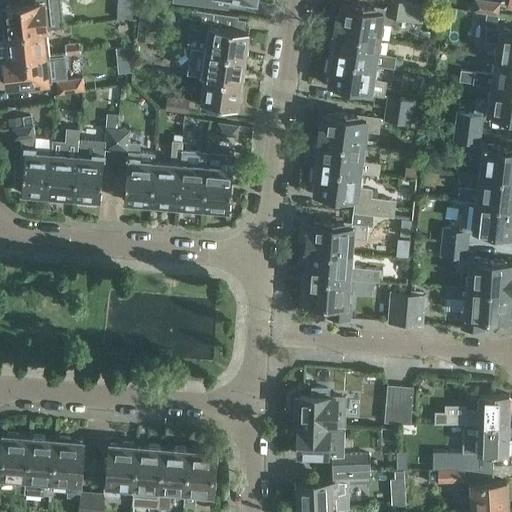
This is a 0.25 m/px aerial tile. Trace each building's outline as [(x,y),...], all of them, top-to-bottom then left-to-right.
[(3,33),(47,29),(52,28),(50,10),(63,9),(62,0),(58,0),(34,2),(34,0),(28,0),(23,1),(23,4),(4,6),(5,16),(2,19),(3,33)] [(337,13),(334,31),(378,38),(380,22),(394,24),(395,16),(423,21),(426,2),(410,0),(388,0),(387,9),(350,3),(349,6),(341,4),(340,14),(337,13)] [(501,1),(497,0),(473,0),(472,10),(486,12),(486,13),(498,14),(501,1)] [(154,28),(157,4),(139,2),(136,26),(154,28)] [(182,45),(202,48),(245,54),(249,29),(244,28),(246,18),(238,17),(238,14),(187,6),(182,45)] [(498,14),(486,13),(484,25),(487,25),(487,26),(496,27),(498,14)] [(154,28),(136,26),(135,39),(153,41),(154,28)] [(511,29),(496,27),(487,26),(485,40),(498,41),(496,58),(511,60),(511,29)] [(47,29),(3,33),(4,44),(8,47),(9,58),(49,54),(47,29)] [(334,31),(330,56),(374,63),(393,66),(394,56),(376,53),(378,38),(334,31)] [(245,54),(202,48),(203,49),(209,50),(205,75),(241,80),(245,54)] [(52,53),(53,74),(67,74),(67,52),(52,53)] [(49,54),(9,58),(5,58),(8,85),(26,83),(27,87),(39,85),(38,82),(52,81),(49,54)] [(374,63),(330,56),(328,73),(331,74),(329,83),(337,84),(337,87),(383,94),(385,81),(372,79),(374,63)] [(461,69),(459,81),(492,85),(511,87),(511,60),(496,58),(494,73),(461,69)] [(95,73),(56,80),(58,94),(97,87),(95,73)] [(205,75),(201,101),(237,106),(241,80),(205,75)] [(457,110),(455,125),(481,129),(482,115),(511,118),(511,87),(492,85),(490,101),(476,99),(474,112),(457,110)] [(387,94),(385,107),(412,112),(414,98),(387,94)] [(182,110),(206,114),(207,103),(183,100),(182,110)] [(385,107),(383,119),(411,123),(412,112),(385,107)] [(320,123),(318,140),(363,145),(365,130),(378,131),(379,118),(333,112),(333,115),(324,114),(323,124),(320,123)] [(25,115),(11,117),(14,138),(21,138),(17,182),(22,182),(21,192),(48,194),(51,152),(37,151),(35,132),(34,123),(27,124),(25,115)] [(77,155),(73,196),(100,199),(104,154),(104,147),(116,148),(118,126),(118,127),(119,117),(107,116),(106,125),(105,139),(95,138),(93,153),(91,156),(77,155)] [(219,121),(217,132),(238,135),(239,123),(219,121)] [(81,125),(81,134),(105,135),(105,126),(81,125)] [(481,129),(455,125),(454,139),(471,141),(469,156),(482,157),(481,172),(511,176),(511,146),(479,142),(481,129)] [(118,126),(116,148),(128,149),(124,200),(151,202),(155,161),(139,160),(141,142),(130,141),(131,128),(118,127),(118,126)] [(51,152),(48,194),(73,196),(77,155),(79,131),(70,130),(67,154),(51,152)] [(155,161),(151,202),(177,205),(182,139),(173,138),(171,162),(155,161)] [(182,139),(177,205),(203,207),(206,165),(191,164),(192,141),(182,139)] [(318,140),(314,166),(359,171),(379,173),(380,163),(361,161),(363,145),(318,140)] [(206,165),(203,207),(230,209),(233,161),(235,147),(224,146),(222,160),(221,166),(206,165)] [(359,171),(314,166),(312,182),(315,182),(314,192),(323,193),(323,196),(355,200),(354,211),(385,214),(394,215),(396,198),(386,197),(377,195),(378,189),(358,187),(359,171)] [(459,198),(477,200),(511,204),(511,176),(481,172),(479,188),(460,186),(459,198)] [(444,226),(442,239),(467,242),(468,230),(507,234),(507,232),(511,232),(511,204),(477,200),(475,216),(462,214),(460,228),(444,226)] [(384,226),(385,214),(354,211),(352,223),(309,219),(306,249),(351,252),(352,237),(366,238),(366,235),(378,235),(379,225),(384,226)] [(467,242),(442,239),(440,253),(458,255),(457,268),(471,270),(469,286),(511,290),(511,272),(511,262),(511,261),(503,260),(503,259),(465,255),(467,242)] [(306,249),(304,275),(368,280),(368,278),(378,279),(379,267),(350,264),(351,252),(306,249)] [(368,280),(304,275),(301,301),(329,303),(328,315),(349,317),(351,303),(347,303),(348,288),(367,289),(368,280)] [(463,313),(461,325),(483,328),(485,315),(510,318),(511,303),(511,290),(469,286),(469,287),(448,284),(446,295),(468,298),(466,313),(463,313)] [(391,289),(389,319),(405,321),(408,291),(391,289)] [(408,291),(405,321),(422,322),(425,293),(408,291)] [(401,384),(388,383),(384,420),(397,421),(401,384)] [(413,385),(401,384),(397,421),(410,422),(413,385)] [(434,422),(464,422),(507,423),(508,394),(480,393),(479,407),(465,407),(465,403),(444,403),(444,410),(434,409),(434,422)] [(299,395),(298,424),(327,425),(329,396),(299,395)] [(448,456),(448,466),(469,466),(469,452),(506,453),(507,423),(464,422),(463,456),(448,456)] [(327,425),(298,424),(297,454),(340,455),(340,466),(342,466),(372,467),(372,466),(377,466),(378,453),(344,452),(345,426),(327,425)] [(25,491),(30,434),(3,432),(0,472),(0,477),(17,479),(16,490),(25,491)] [(55,436),(30,434),(25,490),(41,491),(41,493),(51,493),(55,436)] [(55,436),(52,482),(68,483),(67,496),(79,497),(77,511),(90,511),(92,490),(80,489),(83,448),(80,448),(81,438),(55,436)] [(92,490),(90,511),(103,511),(105,498),(118,500),(119,487),(133,488),(137,442),(110,440),(109,450),(107,450),(104,491),(92,490)] [(137,442),(133,488),(132,500),(143,501),(144,489),(158,490),(162,444),(137,442)] [(162,444),(158,490),(159,490),(158,502),(169,503),(170,491),(185,493),(188,447),(162,444)] [(188,447),(185,493),(184,504),(195,505),(196,494),(210,495),(214,449),(188,447)] [(298,480),(298,509),(336,508),(336,492),(345,490),(346,480),(372,479),(372,467),(342,466),(340,466),(340,479),(298,480)] [(469,466),(431,468),(432,481),(469,480),(469,466)] [(505,481),(465,483),(466,497),(471,496),(472,510),(506,508),(505,481)]
